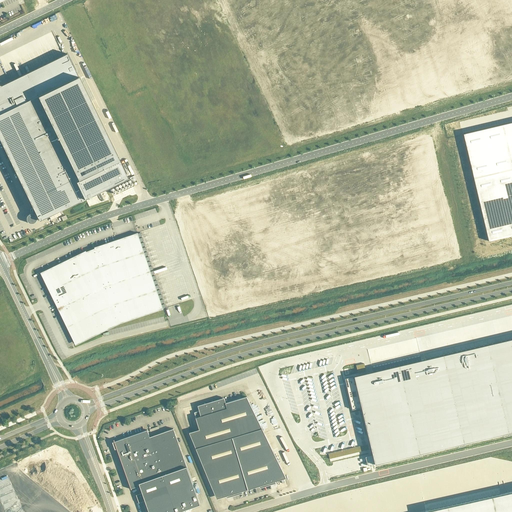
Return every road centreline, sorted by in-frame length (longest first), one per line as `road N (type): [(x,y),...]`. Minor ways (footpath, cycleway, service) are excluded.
road 1 (unclassified): [(0,262),(123,210),(511,97)]
road 2 (secondary): [(511,282),(227,351),(82,404)]
road 3 (secondary): [(85,412),(233,356),(511,289)]
road 4 (unknown): [(220,509),(181,424),(185,403),(205,394),(252,395),(290,473),(290,488),(276,496)]
road 5 (unclassified): [(243,511),(511,443)]
road 6 (unclassified): [(53,372),(0,262)]
